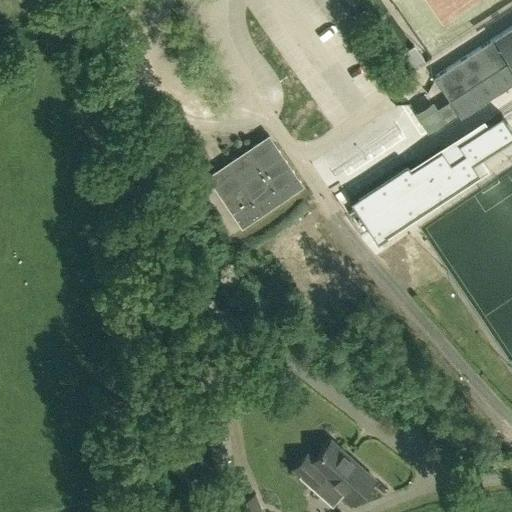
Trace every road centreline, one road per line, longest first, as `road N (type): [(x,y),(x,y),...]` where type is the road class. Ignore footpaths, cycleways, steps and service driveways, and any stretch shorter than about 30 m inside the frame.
road 1 (unclassified): [(511,479),(431,486),(401,448),(224,324),(159,252),(27,0)]
road 2 (unclassified): [(511,420),(417,317),(252,100)]
